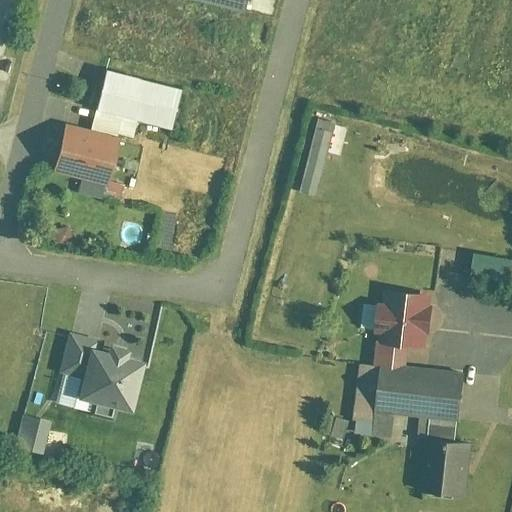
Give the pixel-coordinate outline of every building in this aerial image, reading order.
[(197,0),(244,13),(247,0),(197,0)] [(0,56),(0,80),(11,83),(16,60),(0,56)] [(333,122),(317,118),(300,187),(316,191),(333,122)] [(50,169),(107,183),(119,135),(63,120),(50,169)] [(468,251),(463,273),(504,282),(509,260),(468,251)] [(422,349),(428,292),(380,287),(375,344),(406,347),(422,349)] [(57,371),(78,376),(86,346),(89,335),(68,329),(57,371)] [(72,398),(128,412),(142,360),(125,355),(127,346),(106,341),(103,351),(86,346),(78,376),(72,398)] [(406,347),(375,344),(372,363),(381,364),(404,366),(406,347)] [(381,364),(376,408),(429,413),(458,416),(462,372),(404,366),(381,364)] [(429,413),(427,435),(455,438),(458,416),(429,413)] [(16,448),(41,453),(48,419),(23,414),(16,448)] [(419,488),(463,492),(468,441),(424,436),(419,488)]
